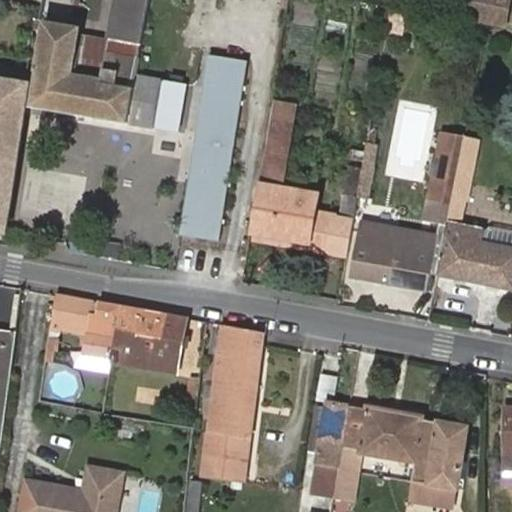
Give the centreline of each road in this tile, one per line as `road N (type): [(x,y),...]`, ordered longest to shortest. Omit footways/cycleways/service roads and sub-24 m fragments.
road 1 (residential): [(0,266),(511,359)]
road 2 (unknown): [(262,21),(222,307)]
